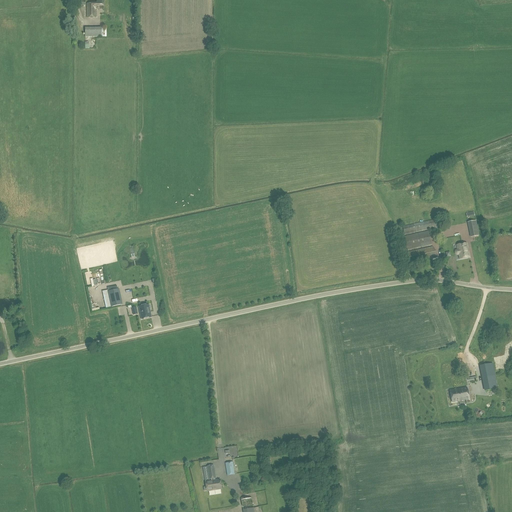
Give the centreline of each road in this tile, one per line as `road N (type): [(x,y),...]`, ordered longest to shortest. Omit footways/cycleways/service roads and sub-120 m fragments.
road 1 (unclassified): [(0,363),(406,279),(511,289)]
road 2 (unknown): [(204,319),(219,453)]
